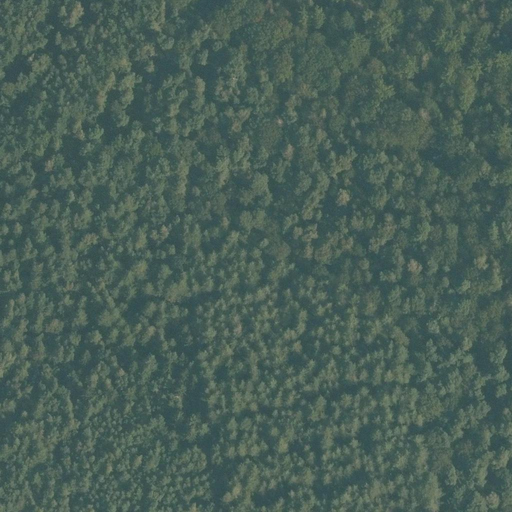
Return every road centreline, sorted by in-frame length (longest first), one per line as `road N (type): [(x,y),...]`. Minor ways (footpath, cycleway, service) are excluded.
road 1 (track): [(208,10),(123,150),(91,180),(0,233)]
road 2 (track): [(298,71),(511,216)]
